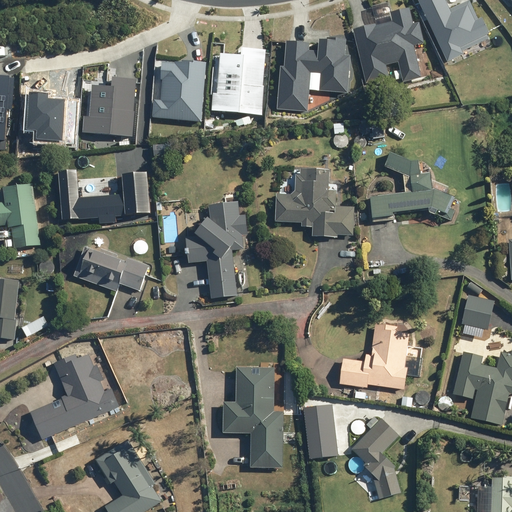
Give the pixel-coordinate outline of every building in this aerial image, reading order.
[(470,1),(451,10),(445,0),(417,0),(448,63),(465,55),(463,52),(490,39),(489,37),(492,36),(483,18),(479,20),(470,1)] [(394,23),(378,27),(377,25),(354,31),(368,85),(391,79),(387,66),(400,63),(405,83),(423,78),(415,47),(426,44),(421,24),(414,25),(410,9),(391,14),(394,23)] [(310,51),(311,45),(287,43),(285,68),(281,67),(278,111),(309,114),(311,91),(350,94),(353,57),(346,57),(348,41),(328,39),(328,42),(320,41),(320,52),(310,51)] [(262,86),(265,50),(242,48),(241,55),(220,53),(217,93),(212,93),(211,110),(262,115),(264,86),(262,86)] [(201,122),(207,62),(182,60),(182,62),(174,61),(174,63),(162,61),(160,80),(162,80),(160,99),(153,99),(152,117),(201,122)] [(12,109),(14,78),(9,77),(10,75),(0,74),(0,148),(4,149),(7,109),(12,109)] [(83,115),(82,132),(133,137),(135,111),(133,111),(136,79),(112,77),(112,86),(92,85),(89,116),(83,115)] [(48,98),(49,93),(29,91),(26,129),(37,130),(37,138),(62,140),(65,99),(48,98)] [(342,124),(332,125),(333,135),(343,134),(342,124)] [(381,126),(370,127),(371,140),(382,139),(381,126)] [(165,144),(153,146),(155,156),(166,155),(165,144)] [(140,149),(139,160),(151,160),(151,149),(140,149)] [(402,176),(404,194),(367,199),(370,221),(389,219),(389,215),(428,210),(438,214),(437,217),(449,222),(453,213),(448,210),(452,199),(433,190),(430,191),(428,175),(417,176),(416,163),(408,164),(387,154),(381,167),(402,176)] [(150,213),(147,171),(139,171),(120,173),(122,193),(80,196),(78,168),(57,170),(62,220),(99,216),(99,223),(115,221),(115,216),(150,213)] [(299,224),(299,228),(310,229),(310,238),(335,239),(335,236),(351,237),(352,209),(334,208),(335,192),(326,192),(327,172),(298,170),(298,177),(294,176),(293,193),(289,193),(289,196),(274,195),(273,223),(299,224)] [(0,227),(1,227),(1,226),(11,225),(11,229),(14,228),(15,236),(16,248),(42,245),(35,185),(7,188),(8,203),(0,203),(0,227)] [(246,246),(242,209),(213,212),(214,223),(212,224),(209,226),(207,228),(206,231),(205,233),(204,236),(190,238),(193,263),(210,261),(214,289),(240,285),(235,250),(237,248),(246,246)] [(500,234),(500,223),(492,224),(493,234),(500,234)] [(501,275),(498,280),(508,287),(511,282),(511,281),(511,234),(508,235),(508,242),(507,242),(510,281),(501,275)] [(77,244),(65,244),(65,254),(77,253),(77,244)] [(88,247),(77,276),(119,292),(123,284),(142,291),(152,266),(104,248),(103,252),(88,247)] [(356,259),(344,259),(344,271),(356,271),(356,259)] [(48,260),(47,260),(46,260),(45,260),(44,261),(43,261),(42,262),(41,263),(41,264),(40,265),(40,266),(40,267),(40,268),(40,269),(40,270),(40,271),(41,272),(41,273),(42,273),(42,274),(43,274),(44,275),(45,275),(45,276),(46,276),(47,276),(48,276),(49,276),(50,276),(50,275),(51,275),(52,275),(52,274),(53,274),(54,273),(54,272),(55,271),(55,270),(56,269),(56,268),(56,267),(56,266),(55,266),(55,265),(55,264),(54,264),(54,263),(54,262),(53,262),(52,261),(51,261),(51,260),(50,260),(49,260),(48,260)] [(0,338),(17,340),(19,320),(18,320),(22,282),(8,281),(9,278),(0,277),(0,279),(0,338)] [(470,297),(464,321),(488,328),(494,303),(470,297)] [(404,356),(407,333),(394,331),(395,326),(374,323),(369,355),(364,354),(363,362),(340,359),(338,375),(337,384),(366,388),(366,384),(402,389),(404,375),(417,376),(419,358),(404,356)] [(457,385),(476,389),(469,418),(499,425),(507,392),(511,392),(511,345),(511,346),(509,354),(499,352),(495,368),(463,361),(457,385)] [(74,353),(51,363),(65,395),(60,397),(61,398),(28,412),(40,439),(118,406),(110,388),(103,391),(99,381),(102,380),(95,364),(92,366),(87,354),(76,358),(74,353)] [(220,432),(248,433),(248,455),(248,467),(280,467),(281,411),(272,411),(273,368),(234,367),(233,402),(221,402),(220,432)] [(443,386),(441,394),(447,396),(449,388),(443,386)] [(399,405),(410,407),(411,397),(401,396),(399,405)] [(338,455),(332,404),(303,408),(310,458),(338,455)] [(363,404),(362,412),(377,413),(377,405),(363,404)] [(380,453),(397,435),(380,418),(350,449),(364,462),(361,465),(365,469),(362,471),(372,480),(377,499),(399,493),(392,468),(394,466),(380,453)] [(150,485),(152,484),(125,440),(93,460),(108,483),(111,481),(120,495),(103,506),(106,511),(142,511),(160,501),(150,485)] [(490,477),(490,487),(474,486),(473,511),(511,511),(511,509),(511,508),(511,485),(511,486),(511,478),(490,477)]
